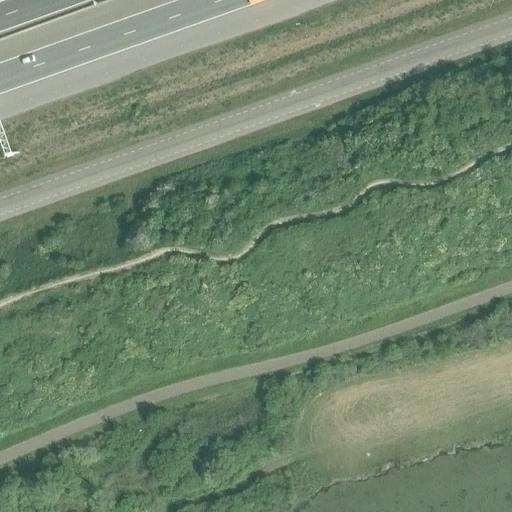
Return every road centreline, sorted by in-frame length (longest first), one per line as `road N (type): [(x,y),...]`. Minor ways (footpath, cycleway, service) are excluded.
road 1 (unclassified): [(0,207),(511,26)]
road 2 (track): [(158,511),(511,379)]
road 3 (trunk): [(0,78),(221,0)]
